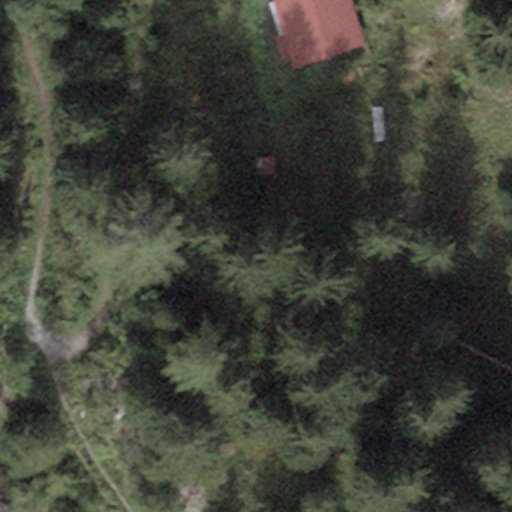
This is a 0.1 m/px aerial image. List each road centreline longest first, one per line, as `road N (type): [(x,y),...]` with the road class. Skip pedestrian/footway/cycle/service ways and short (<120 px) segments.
road 1 (track): [(59,347),(97,326),(143,0)]
road 2 (track): [(7,0),(42,134),(42,222),(23,284),(33,325),(59,347)]
